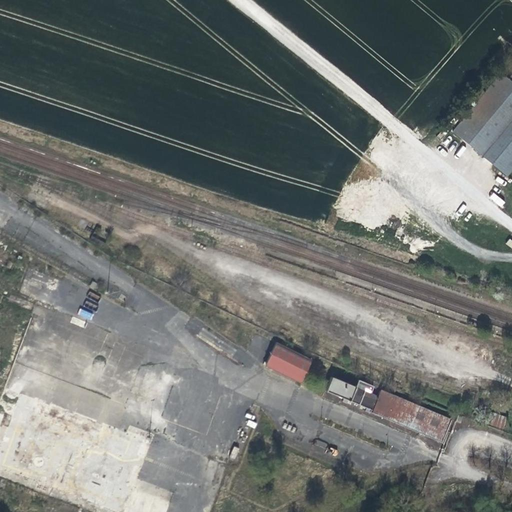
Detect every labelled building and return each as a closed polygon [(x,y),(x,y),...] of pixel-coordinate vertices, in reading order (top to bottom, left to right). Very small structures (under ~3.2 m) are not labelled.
[(504,170),(511,159),(511,63),(504,72),(497,67),(449,123),(504,170)] [(89,291),(84,304),(95,308),(100,295),(89,291)] [(90,319),(97,301),(86,297),(79,316),(90,319)] [(309,357),(207,306),(196,329),(297,378),(303,367),(321,376),(322,372),(328,375),(331,367),(309,357)] [(73,317),(71,322),(83,327),(85,322),(73,317)] [(332,372),(325,386),(367,404),(367,407),(417,429),(424,412),(369,389),(372,381),(358,375),(355,382),(332,372)] [(0,463),(96,502),(124,431),(18,390),(0,437),(0,463)] [(491,425),(503,429),(506,417),(494,413),(491,425)]
